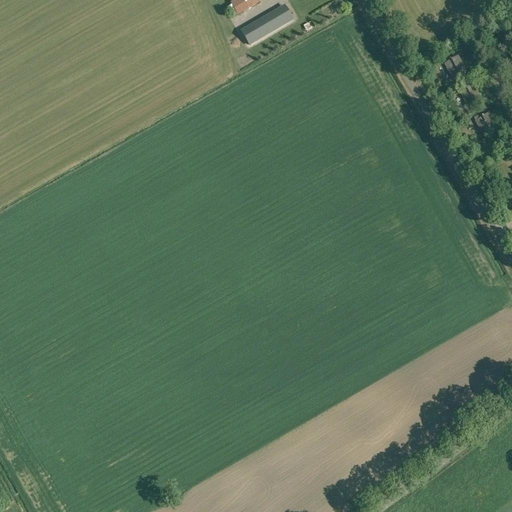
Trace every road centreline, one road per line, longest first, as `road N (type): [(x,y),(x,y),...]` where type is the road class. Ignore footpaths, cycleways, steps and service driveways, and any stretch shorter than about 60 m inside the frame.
road 1 (unclassified): [(511,260),(364,0)]
road 2 (tertiary): [(376,511),(511,408)]
